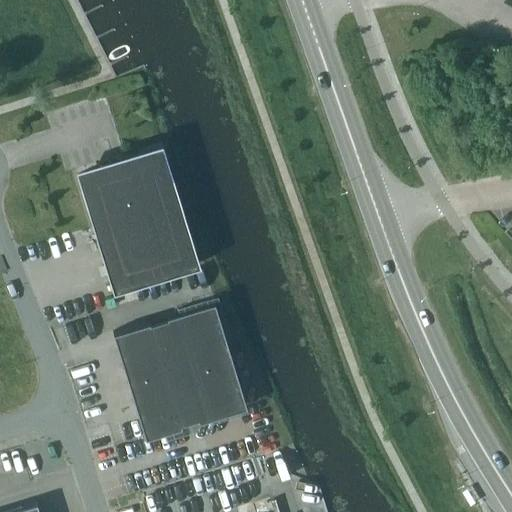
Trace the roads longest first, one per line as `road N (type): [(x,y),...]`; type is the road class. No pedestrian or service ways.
road 1 (primary): [(510,494),(433,358),(300,0)]
road 2 (unclassified): [(64,410),(0,243)]
